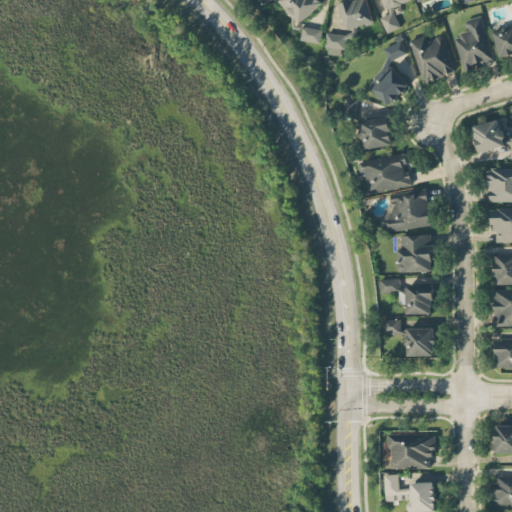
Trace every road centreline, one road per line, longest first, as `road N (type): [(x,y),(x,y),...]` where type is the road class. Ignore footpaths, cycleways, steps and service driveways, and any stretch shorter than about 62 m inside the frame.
road 1 (tertiary): [(348,511),(346,332),(336,248),(316,177),(254,61),(199,0)]
road 2 (residential): [(470,511),(462,220),(434,111)]
road 3 (residential): [(467,397),(451,390),(346,390)]
road 4 (residential): [(346,404),(467,397)]
